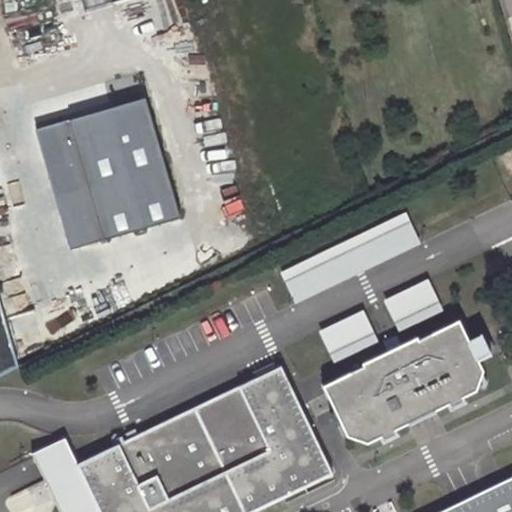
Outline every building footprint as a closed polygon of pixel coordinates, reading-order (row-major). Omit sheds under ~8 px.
[(448,0),(451,6),(434,11),(439,26),(431,28),(436,47),(473,37),(469,23),(478,20),(473,1),(475,0),(448,0)] [(427,13),(431,28),(439,26),(434,11),(427,13)] [(469,23),(473,37),(482,34),(478,20),(469,23)] [(466,89),(450,94),(460,130),(496,120),(492,105),(502,103),(511,99),(511,84),(505,60),(461,72),(466,89)] [(104,237),(105,238),(181,215),(146,95),(69,118),(69,119),(104,237)] [(492,105),(496,120),(506,117),(502,103),(492,105)] [(104,237),(69,119),(36,128),(72,247),(104,237)] [(297,302),(424,243),(410,211),(282,270),(297,302)] [(431,278),(385,299),(400,331),(446,310),(431,278)] [(0,292),(0,374),(20,364),(0,292)] [(321,327),(332,361),(380,345),(370,312),(321,327)] [(458,317),(446,324),(450,332),(463,326),(458,317)] [(405,412),(431,399),(435,407),(477,387),(470,374),(483,368),(478,357),(491,351),(481,331),(468,338),(463,326),(450,332),(446,324),(418,337),(417,334),(363,360),(364,363),(337,376),(341,385),(327,392),(347,433),(362,426),(368,439),(409,419),(405,412)] [(282,363),(74,461),(98,511),(250,511),(334,473),(282,363)] [(483,368),(470,374),(477,387),(483,368)] [(337,376),(322,383),(327,392),(341,385),(337,376)] [(409,419),(435,407),(431,399),(405,412),(409,419)] [(347,433),(368,439),(362,426),(347,433)] [(511,511),(511,475),(436,511),(511,511)]
